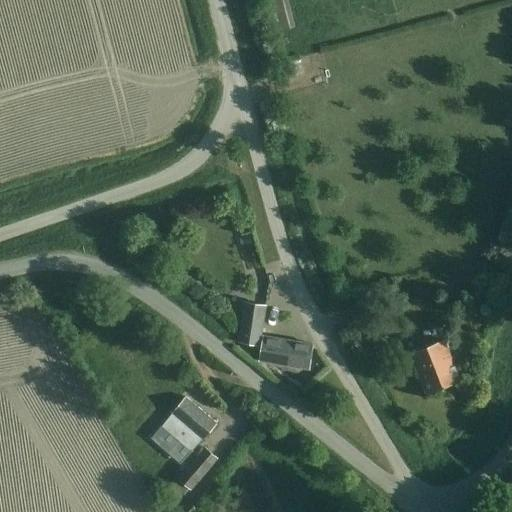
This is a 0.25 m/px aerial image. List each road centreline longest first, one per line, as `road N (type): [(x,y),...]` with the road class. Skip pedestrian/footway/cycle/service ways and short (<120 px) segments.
road 1 (unclassified): [(428,507),(382,482),(141,291),(86,266),(36,264),(0,273)]
road 2 (unclassified): [(428,507),(307,309),(240,98)]
road 3 (unclassified): [(0,236),(171,176),(206,150),(240,98)]
